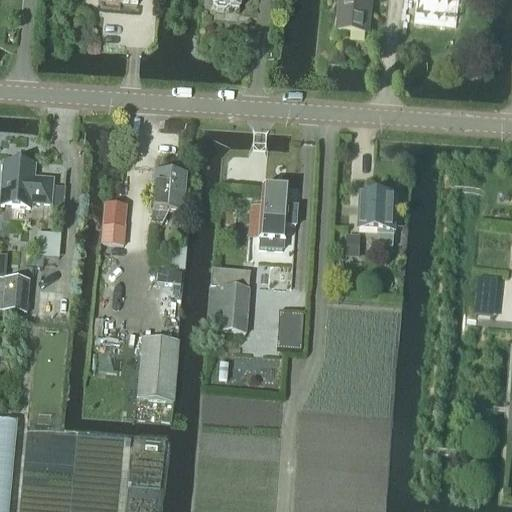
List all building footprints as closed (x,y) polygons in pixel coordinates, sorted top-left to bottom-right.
[(222,15),(227,12),(237,13),(238,0),(211,0),(211,10),(212,11),(216,14),(222,15)] [(371,0),(340,0),(337,34),(367,37),(371,0)] [(416,0),(415,18),(416,19),(416,17),(448,21),(457,22),(459,1),(459,0),(416,0)] [(0,191),(0,209),(28,212),(29,207),(48,209),(50,185),(37,183),(36,187),(31,186),(32,170),(2,167),(0,191)] [(161,217),(179,219),(182,183),(153,180),(149,229),(159,230),(161,217)] [(53,190),(52,214),(63,214),(64,190),(53,190)] [(248,231),(247,244),(248,244),(249,244),(250,231),(257,231),(256,245),(258,245),(257,253),(281,255),(282,246),(283,246),(285,230),(294,231),(296,212),(286,211),(287,195),(285,195),(283,191),(274,190),(274,191),(271,194),(260,193),(259,212),(250,212),(248,231)] [(360,197),(359,232),(378,233),(378,238),(379,238),(393,239),(396,199),(360,197)] [(101,229),(100,247),(121,249),(122,231),(124,210),(104,208),(101,229)] [(34,262),(59,264),(61,239),(36,237),(34,262)] [(357,260),(358,238),(347,238),(346,260),(357,260)] [(208,291),(204,336),(243,340),(247,295),(246,295),(248,277),(210,274),(209,291),(208,291)] [(156,275),(155,287),(179,289),(180,277),(156,275)] [(0,315),(24,318),(27,285),(0,283),(0,315)] [(302,319),(278,317),(275,353),(300,355),(302,319)] [(135,403),(171,407),(177,345),(141,342),(135,403)] [(0,511),(8,511),(16,427),(15,427),(0,425),(0,511)]
